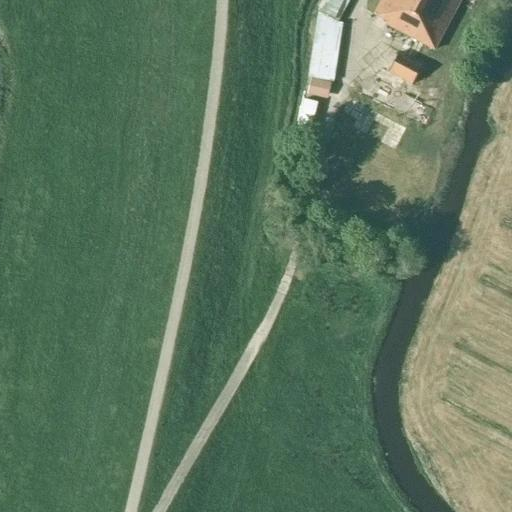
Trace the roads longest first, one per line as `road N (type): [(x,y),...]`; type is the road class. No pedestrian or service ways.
road 1 (unclassified): [(129,511),(182,275),(220,0)]
road 2 (unclassified): [(157,511),(279,293)]
road 3 (track): [(322,139),(279,293)]
